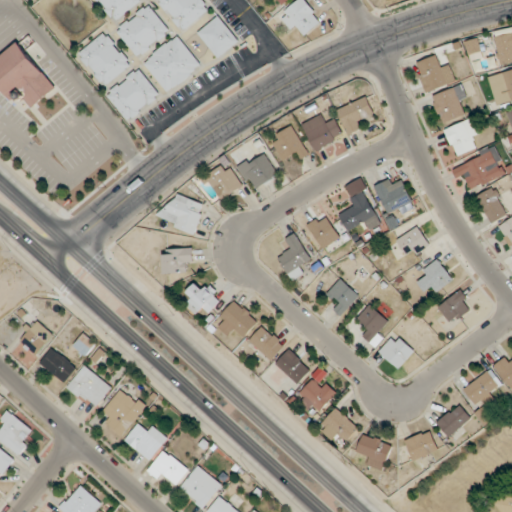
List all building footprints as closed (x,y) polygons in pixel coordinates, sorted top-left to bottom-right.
[(96,0),(115,23),(143,0),(96,0)] [(210,10),(202,0),(155,0),(180,32),(210,10)] [(307,34),(323,21),(306,0),(299,0),(280,16),(293,32),(300,26),(307,34)] [(115,29),(137,58),(171,32),(149,3),(115,29)] [(197,32),(217,59),(239,43),(219,16),(197,32)] [(511,63),(511,29),(495,33),(501,65),(511,63)] [(132,65),(108,31),(77,52),(102,87),(132,65)] [(202,67),(179,35),(143,60),(166,93),(202,67)] [(471,62),(484,59),(479,38),(466,41),(471,62)] [(0,85),(11,99),(20,92),(33,108),(57,88),(20,41),(0,57),(0,85)] [(457,82),(449,62),(440,66),(436,56),(416,64),(428,93),(457,82)] [(106,94),(128,122),(161,95),(138,67),(106,94)] [(511,70),(489,76),(498,106),(511,102),(511,70)] [(444,125),(464,116),(460,106),(470,102),(462,84),(432,98),(444,125)] [(338,110),(349,134),(360,129),(356,121),(375,113),(368,97),(338,110)] [(303,126),(318,152),(346,136),(336,119),(328,124),(322,115),(303,126)] [(445,130),(457,158),(476,149),(472,140),(481,136),(473,118),(445,130)] [(284,160),(298,152),(302,158),(310,154),(293,126),(271,139),(284,160)] [(459,163),(473,192),(510,174),(496,145),(459,163)] [(279,174),(264,151),(239,168),(255,191),(279,174)] [(245,182),(224,162),(204,182),(225,202),(245,182)] [(388,214),(414,203),(405,183),(395,187),(392,180),(376,186),(388,214)] [(479,195),(490,224),(508,217),(496,188),(479,195)] [(161,219),(194,235),(208,208),(175,191),(161,219)] [(347,203),(351,210),(340,217),(350,232),(366,222),(371,230),(383,222),(364,193),(347,203)] [(341,234),(319,216),(307,230),(329,249),(341,234)] [(511,219),(498,229),(511,248),(511,219)] [(397,241),(408,260),(431,246),(419,227),(397,241)] [(288,239),(294,247),(278,258),(294,281),(309,271),(304,263),(312,257),(296,234),(288,239)] [(164,249),(164,273),(194,273),(194,249),(164,249)] [(438,293),(455,280),(439,259),(421,273),(426,279),(418,284),(425,293),(432,287),(438,293)] [(341,304),(336,310),(343,317),(361,297),(342,279),(329,293),(341,304)] [(187,291),(196,313),(206,308),(208,311),(222,304),(214,285),(200,291),(198,286),(187,291)] [(474,307),(460,290),(438,308),(452,325),(474,307)] [(232,337),(239,330),(247,336),(260,321),(236,300),(216,323),(232,337)] [(367,327),(360,335),(377,349),(389,335),(382,329),(389,321),(371,304),(358,319),(367,327)] [(55,334),(38,320),(20,343),(37,357),(55,334)] [(272,361),(287,346),(264,326),(250,342),(272,361)] [(398,371),(416,351),(396,333),(379,353),(398,371)] [(41,363),(65,384),(78,368),(54,347),(41,363)] [(276,365),(299,385),(312,370),(290,350),(276,365)] [(511,354),(495,366),(511,389),(511,388),(511,354)] [(114,388),(86,365),(67,388),(95,410),(114,388)] [(464,391),(481,411),(496,398),(492,393),(500,386),(487,372),(464,391)] [(296,398),(310,412),(316,406),(322,411),(339,394),(326,381),(320,387),(314,381),(296,398)] [(111,416),(106,423),(123,437),(149,406),(124,386),(104,411),(111,416)] [(472,418),(459,404),(437,425),(450,439),(472,418)] [(333,441),(340,435),(347,442),(360,429),(339,407),(319,427),(333,441)] [(0,427),(2,429),(0,432),(0,440),(19,456),(30,442),(22,436),(30,426),(9,410),(0,421),(0,427)] [(125,442),(152,461),(169,439),(142,420),(125,442)] [(413,460),(439,451),(431,431),(406,441),(413,460)] [(358,453),(387,464),(394,445),(364,434),(358,453)] [(0,479),(15,458),(0,446),(0,479)] [(177,486),(190,471),(166,449),(153,465),(177,486)] [(211,487),(216,480),(199,466),(180,489),(205,509),(218,492),(211,487)] [(65,511),(97,511),(104,505),(82,485),(61,508),(65,511)] [(501,511),(511,511),(511,490),(494,501),(501,511)] [(241,511),(220,496),(208,511),(241,511)]
